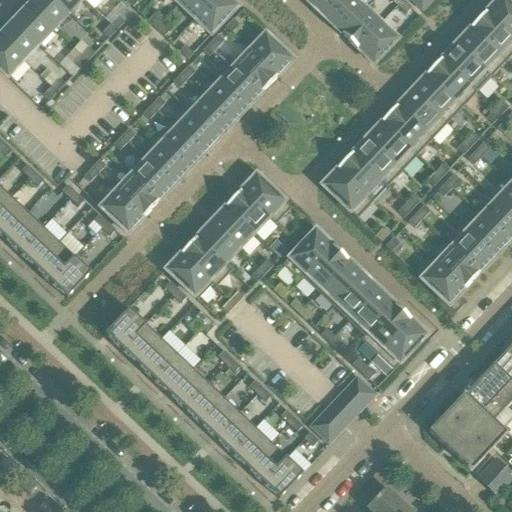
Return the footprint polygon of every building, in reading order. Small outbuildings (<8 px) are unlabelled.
[(51,0),(30,0),(26,5),(52,31),(67,15),(51,0)] [(51,0),(67,15),(81,0),(51,0)] [(180,0),(177,4),(193,19),(210,0),(180,0)] [(227,0),(210,0),(193,19),(209,35),(235,7),(227,0)] [(312,0),(306,6),(322,21),(341,0),(312,0)] [(341,0),(322,21),(337,36),(362,9),(352,0),(341,0)] [(403,0),(401,0),(397,5),(405,13),(411,7),(403,0)] [(434,0),(405,0),(421,15),(434,0)] [(511,3),(508,0),(499,0),(488,12),(511,34),(511,3)] [(26,5),(11,21),(37,46),(52,31),(26,5)] [(337,36),(353,51),(378,24),(362,9),(337,36)] [(511,34),(488,12),(473,27),(501,54),(511,43),(511,34)] [(114,14),(106,22),(112,28),(120,19),(114,14)] [(145,21),(154,29),(159,23),(151,15),(145,21)] [(231,19),(223,27),(229,33),(237,24),(231,19)] [(11,21),(0,32),(0,41),(22,62),(37,46),(11,21)] [(112,28),(106,22),(98,31),(104,36),(112,28)] [(159,23),(154,29),(162,37),(168,31),(159,23)] [(378,24),(353,51),(370,67),(395,40),(378,24)] [(473,27),(458,43),(487,70),(501,54),(473,27)] [(216,35),(208,43),(214,48),(222,40),(216,35)] [(265,35),(249,52),(277,78),(292,61),(265,35)] [(22,62),(0,41),(0,72),(7,79),(22,62)] [(214,48),(208,43),(200,51),(206,57),(214,48)] [(458,43),(443,59),(472,86),(487,70),(458,43)] [(84,45),(76,54),(82,59),(90,51),(84,45)] [(191,54),(183,46),(177,52),(186,60),(191,54)] [(249,52),(234,67),(262,94),(277,78),(249,52)] [(82,59),(76,54),(68,62),(74,67),(82,59)] [(443,59),(429,74),(457,101),(472,86),(443,59)] [(187,66),(178,74),(184,80),(192,71),(187,66)] [(234,67),(219,83),(247,109),(262,94),(234,67)] [(184,80),(178,74),(171,83),(176,88),(184,80)] [(429,74),(414,90),(442,117),(457,101),(429,74)] [(55,77),(47,85),(52,90),(61,82),(55,77)] [(219,83),(204,98),(232,125),(247,109),(219,83)] [(52,90),(47,85),(39,93),(44,99),(52,90)] [(414,90),(399,106),(427,133),(442,117),(414,90)] [(157,97),(149,106),(155,111),(163,103),(157,97)] [(204,98),(189,114),(217,141),(232,125),(204,98)] [(505,102),(497,110),(503,115),(511,107),(505,102)] [(155,111),(149,106),(141,114),(147,120),(155,111)] [(399,106),(384,121),(412,148),(427,133),(399,106)] [(503,115),(497,110),(490,118),(495,124),(503,115)] [(189,114),(174,130),(202,156),(217,141),(189,114)] [(136,123),(143,130),(147,126),(140,119),(136,123)] [(511,126),(511,123),(507,120),(500,128),(505,133),(511,126)] [(384,121),(369,137),(397,164),(412,148),(384,121)] [(127,129),(119,137),(125,143),(133,134),(127,129)] [(160,145),(160,146),(187,172),(202,156),(174,130),(160,145)] [(476,133),(468,142),(473,147),(481,139),(476,133)] [(125,143),(119,137),(111,145),(117,151),(125,143)] [(369,137),(354,153),(383,180),(397,164),(369,137)] [(473,147),(468,142),(460,150),(465,155),(473,147)] [(486,143),(478,151),(483,157),(492,148),(486,143)] [(3,145),(0,148),(0,152),(6,159),(12,153),(3,145)] [(160,146),(145,161),(173,187),(187,172),(160,146)] [(483,157),(478,151),(470,159),(475,165),(483,157)] [(354,153),(339,168),(368,195),(383,180),(354,153)] [(97,160),(89,169),(95,174),(103,166),(97,160)] [(130,177),(158,203),(173,187),(145,161),(130,177)] [(446,165),(438,173),(444,178),(452,170),(446,165)] [(21,172),(29,180),(35,174),(26,166),(21,172)] [(368,195),(339,168),(324,185),(352,212),(368,195)] [(95,174),(89,169),(82,177),(87,182),(95,174)] [(237,189),(265,216),(281,200),(252,173),(252,174),(237,189)] [(444,178),(438,173),(430,181),(436,187),(444,178)] [(35,174),(29,180),(38,188),(43,182),(35,174)] [(456,174),(448,183),(454,188),(462,180),(456,174)] [(130,177),(115,193),(143,219),(158,203),(130,177)] [(454,188),(448,183),(440,191),(446,196),(454,188)] [(511,185),(498,200),(511,213),(511,185)] [(0,211),(12,198),(0,186),(0,211)] [(62,192),(70,200),(75,195),(67,187),(62,192)] [(223,205),(222,205),(250,232),(265,216),(237,189),(223,205)] [(143,219),(115,193),(100,209),(127,236),(143,219)] [(75,195),(70,200),(78,208),(84,203),(75,195)] [(416,196),(408,204),(414,210),(422,201),(416,196)] [(0,237),(3,240),(28,213),(12,198),(0,211),(0,237)] [(511,213),(498,200),(484,216),(511,242),(511,241),(511,213)] [(414,210),(408,204),(400,212),(406,218),(414,210)] [(208,220),(207,221),(235,248),(250,232),(222,205),(208,220)] [(426,205),(418,214),(424,219),(432,211),(426,205)] [(10,246),(18,255),(43,228),(28,213),(3,240),(6,243),(8,245),(10,246)] [(424,219),(418,214),(410,222),(416,228),(424,219)] [(93,222),(101,230),(106,224),(98,216),(93,222)] [(484,216),(469,231),(496,258),(511,242),(484,216)] [(193,236),(192,236),(221,263),(235,248),(207,221),(193,236)] [(106,224),(101,230),(109,238),(115,232),(106,224)] [(386,227),(378,236),(384,241),(392,233),(386,227)] [(18,255),(34,270),(59,243),(43,228),(18,255)] [(297,230),(289,239),(294,244),(303,236),(297,230)] [(469,231),(454,247),(482,273),(496,258),(469,231)] [(288,261),(304,276),(332,248),(315,232),(288,261)] [(178,252),(177,252),(206,279),(221,263),(192,236),(178,252)] [(396,237),(388,246),(394,251),(402,243),(396,237)] [(294,244),(289,239),(281,247),(286,252),(294,244)] [(48,283),(50,284),(75,258),(59,243),(34,270),(48,283)] [(454,247),(439,263),(467,289),(482,273),(454,247)] [(304,276),(320,291),(347,263),(332,248),(304,276)] [(206,279),(177,252),(162,268),(162,269),(190,296),(206,279)] [(75,258),(50,284),(59,293),(61,295),(66,300),(92,273),(75,258)] [(267,262),(259,270),(264,275),(273,267),(267,262)] [(320,291),(336,306),(363,277),(347,263),(320,291)] [(467,289),(439,263),(423,279),(451,306),(467,289)] [(264,275),(259,270),(251,278),(257,284),(264,275)] [(336,306),(352,321),(379,292),(363,277),(336,306)] [(160,286),(169,294),(174,288),(166,281),(160,286)] [(287,295),(279,287),(273,292),(282,300),(287,295)] [(174,288),(169,294),(177,302),(183,297),(174,288)] [(352,321),(367,335),(394,307),(379,292),(352,321)] [(237,293),(229,301),(235,307),(243,298),(237,293)] [(235,307),(229,301),(221,310),(227,315),(235,307)] [(289,307),(297,315),(303,309),(295,302),(289,307)] [(111,343),(117,348),(143,322),(126,306),(126,307),(101,333),(111,343)] [(367,335),(383,350),(410,322),(394,307),(367,335)] [(303,309),(297,315),(306,323),(311,317),(303,309)] [(192,316),(200,324),(206,318),(197,310),(192,316)] [(206,318),(200,324),(198,326),(203,332),(211,323),(206,318)] [(126,356),(133,363),(158,337),(143,322),(117,348),(117,349),(126,356)] [(410,322),(383,350),(400,366),(427,337),(410,322)] [(321,337),(329,345),(335,339),(326,331),(321,337)] [(139,368),(149,379),(174,352),(174,351),(158,337),(133,363),(133,364),(136,366),(137,367),(139,368)] [(335,339),(329,345),(337,353),(343,347),(335,339)] [(214,355),(222,363),(228,357),(220,349),(214,355)] [(164,392),(164,393),(190,366),(174,351),(174,352),(149,379),(164,392)] [(511,358),(505,352),(491,366),(511,386),(511,358)] [(228,357),(222,363),(231,371),(236,365),(228,357)] [(352,367),(360,375),(366,369),(358,361),(352,367)] [(178,406),(180,408),(205,382),(205,381),(190,366),(164,393),(178,406)] [(511,386),(491,366),(477,381),(506,409),(511,402),(511,386)] [(366,369),(360,375),(369,383),(374,377),(366,369)] [(245,385),(254,393),(259,387),(251,379),(245,385)] [(377,399),(356,379),(333,404),(309,430),(329,449),(353,424),(377,399)] [(191,418),(196,423),(221,397),(221,396),(205,381),(205,382),(180,408),(188,415),(190,417),(191,418)] [(477,381),(463,396),(492,424),(493,423),(506,409),(477,381)] [(259,387),(254,393),(262,401),(268,395),(259,387)] [(201,428),(211,438),(237,412),(237,411),(221,396),(221,397),(196,423),(201,428)] [(492,424),(463,396),(428,433),(470,473),(506,435),(493,423),(492,424)] [(277,415),(285,423),(291,417),(282,409),(277,415)] [(216,442),(227,452),(252,426),(237,411),(237,412),(211,438),(216,442)] [(291,417),(285,423),(294,431),(299,425),(291,417)] [(242,466),(243,467),(268,440),(252,426),(227,452),(230,455),(240,465),(242,466)] [(315,439),(306,432),(301,437),(309,445),(315,439)] [(254,477),(259,482),(283,456),(284,455),(268,440),(243,467),(243,468),(254,477)] [(283,456),(259,482),(268,491),(275,498),(300,471),(284,455),(283,456)] [(477,479),(487,488),(505,470),(496,461),(478,479),(477,478),(477,479)] [(511,475),(505,470),(487,488),(497,498),(498,497),(497,496),(511,480),(511,475)] [(409,511),(386,490),(385,489),(366,509),(370,511),(409,511)]
